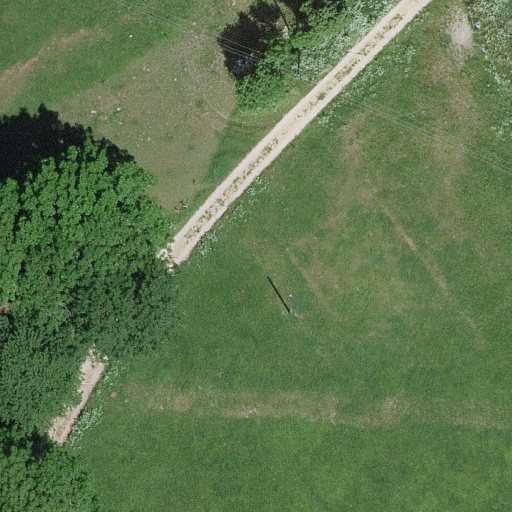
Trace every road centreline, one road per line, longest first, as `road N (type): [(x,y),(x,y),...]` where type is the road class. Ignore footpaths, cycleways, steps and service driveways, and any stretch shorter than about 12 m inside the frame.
road 1 (track): [(237,181),(141,286),(23,511)]
road 2 (track): [(418,0),(237,181)]
